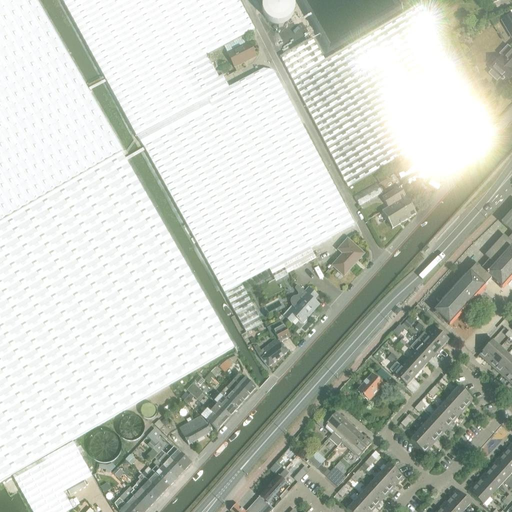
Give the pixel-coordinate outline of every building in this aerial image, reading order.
[(0,0),(0,481),(233,348),(119,152),(34,0),(0,0)] [(241,38),(253,32),(241,8),(236,0),(62,0),(68,9),(138,136),(138,140),(170,196),(174,201),(236,315),(245,333),(261,324),(252,307),(309,277),(303,267),(316,260),(310,249),(355,228),(275,74),(265,71),(229,89),(201,103),(183,68),(206,56),(217,51),(224,47),(227,54),(245,45),(241,38)] [(311,38),(280,56),(294,83),(347,187),(348,186),(397,159),(400,164),(410,159),(412,163),(417,160),(412,152),(416,147),(401,121),(458,85),(421,8),(419,4),(324,61),(311,38)] [(511,40),(511,14),(500,21),(511,40)] [(227,54),(234,68),(255,57),(249,43),(245,45),(227,54)] [(511,50),(511,49),(507,45),(498,55),(501,57),(490,69),(491,70),(487,74),(496,83),(500,78),(506,84),(511,77),(511,50)] [(229,89),(219,71),(215,73),(206,56),(183,68),(201,103),(229,89)] [(443,117),(439,121),(447,127),(431,144),(439,152),(444,147),(446,148),(451,142),(457,136),(458,137),(460,135),(461,135),(461,134),(463,131),(464,132),(464,131),(466,129),(463,126),(470,119),(469,118),(468,116),(460,100),(461,100),(460,99),(453,107),(448,113),(447,112),(444,115),(442,117),(443,117)] [(412,163),(407,165),(396,171),(405,188),(426,177),(417,160),(412,163)] [(378,183),(353,196),(360,208),(384,194),(378,183)] [(407,220),(416,215),(399,187),(381,198),(385,204),(391,200),(394,205),(397,203),(407,220)] [(385,204),(388,208),(381,212),(392,230),(407,220),(397,203),(394,205),(391,200),(385,204)] [(466,275),(465,275),(466,273),(466,271),(464,270),(463,270),(461,271),(437,297),(436,299),(436,300),(438,302),(440,302),(441,301),(442,302),(433,311),(449,325),(491,279),(501,289),(511,276),(511,211),(501,224),(511,234),(507,240),(503,236),(484,256),(489,261),(481,269),(476,265),(466,275)] [(353,262),(362,252),(347,239),(338,250),(342,254),(332,266),(344,277),(355,264),(353,262)] [(292,307),(283,316),(291,323),(296,318),(302,324),(310,315),(308,314),(317,304),(313,301),(317,296),(308,288),(304,292),(297,286),(295,288),(295,289),(295,290),(297,293),(298,294),(298,295),(298,296),(297,296),(296,297),(295,297),(293,298),(292,299),(291,301),(291,303),(292,305),(292,306),(292,307)] [(275,336),(277,338),(280,344),(281,343),(290,338),(281,321),(267,328),(272,338),(275,336)] [(441,349),(448,341),(435,329),(428,337),(441,349)] [(428,337),(421,344),(434,356),(441,349),(428,337)] [(288,352),(281,343),(280,344),(277,338),(262,351),(258,345),(254,347),(260,359),(268,368),(288,352)] [(478,356),(486,363),(499,348),(491,341),(478,356)] [(421,344),(414,352),(427,364),(434,356),(421,344)] [(486,363),(494,369),(507,355),(499,348),(486,363)] [(414,352),(407,359),(420,371),(427,364),(414,352)] [(494,369),(501,376),(511,364),(511,359),(507,355),(494,369)] [(229,359),(226,361),(230,366),(233,364),(237,360),(235,356),(229,359)] [(407,359),(400,367),(413,379),(420,371),(407,359)] [(226,361),(219,368),(224,374),(231,367),(230,366),(226,361)] [(413,379),(400,367),(396,363),(389,371),(406,386),(413,379)] [(511,364),(501,376),(509,383),(511,379),(511,364)] [(210,373),(216,378),(220,374),(215,368),(210,373)] [(380,369),(376,374),(387,383),(391,378),(380,369)] [(210,373),(204,380),(209,384),(214,378),(210,373)] [(256,388),(241,375),(240,377),(238,375),(233,381),(249,396),(256,388)] [(386,390),(387,388),(371,375),(366,381),(365,381),(362,384),(363,384),(357,392),(368,402),(379,390),(381,391),(384,388),(386,390)] [(233,381),(226,388),(242,403),(249,396),(233,381)] [(192,384),(186,391),(190,394),(193,398),(197,400),(203,394),(192,384)] [(466,409),(473,401),(458,387),(451,395),(466,409)] [(226,388),(225,388),(219,395),(236,410),(242,403),(226,388)] [(188,396),(183,402),(187,405),(193,398),(190,394),(188,396)] [(219,395),(213,402),(229,417),(236,410),(219,395)] [(451,395),(444,403),(459,416),(466,409),(451,395)] [(213,402),(206,409),(223,424),(229,417),(213,402)] [(444,403),(437,411),(452,424),(459,416),(444,403)] [(201,417),(205,421),(217,432),(223,424),(206,409),(200,417),(201,417)] [(347,419),(338,410),(333,416),(328,410),(316,423),(323,429),(324,427),(331,434),(332,435),(347,419)] [(437,411),(430,418),(445,431),(452,424),(437,411)] [(201,417),(179,430),(188,446),(211,433),(205,421),(201,417)] [(165,418),(160,423),(163,426),(165,428),(170,423),(165,418)] [(430,418),(424,426),(438,439),(445,431),(430,418)] [(331,434),(327,438),(337,447),(341,442),(341,443),(356,426),(347,419),(332,435),(331,434)] [(341,443),(350,451),(364,434),(356,426),(341,443)] [(424,426),(417,433),(431,446),(438,439),(424,426)] [(154,429),(147,437),(156,446),(159,443),(155,440),(160,435),(154,429)] [(417,433),(410,441),(424,454),(431,446),(417,433)] [(350,451),(358,459),(373,442),(364,434),(350,451)] [(160,451),(168,443),(163,439),(159,443),(156,446),(156,447),(160,451)] [(151,442),(147,446),(152,450),(156,446),(151,442)] [(73,443),(44,459),(56,481),(63,493),(92,477),(73,443)] [(156,447),(149,454),(153,459),(160,451),(156,447)] [(511,449),(509,447),(502,455),(511,463),(511,449)] [(183,473),(191,464),(173,448),(166,455),(165,456),(183,473)] [(304,449),(299,454),(308,462),(308,461),(312,457),(304,449)] [(125,460),(129,464),(131,466),(135,461),(129,455),(125,460)] [(165,455),(158,462),(158,463),(176,480),(183,473),(165,456),(166,455),(165,455)] [(511,463),(502,455),(495,462),(510,475),(511,472),(511,463)] [(297,456),(279,476),(279,477),(283,480),(302,460),(297,456)] [(312,457),(308,461),(317,469),(320,465),(321,465),(312,457)] [(44,459),(12,477),(31,511),(67,511),(72,509),(71,508),(68,502),(56,481),(44,459)] [(158,462),(156,460),(153,464),(156,466),(151,471),(169,488),(176,480),(158,463),(158,462)] [(495,462),(488,470),(503,483),(510,475),(495,462)] [(98,470),(105,471),(105,474),(109,474),(115,468),(111,464),(106,466),(99,465),(98,470)] [(276,464),(269,470),(274,474),(280,468),(276,464)] [(317,469),(323,474),(326,477),(330,472),(327,470),(326,471),(320,465),(317,469)] [(396,486),(403,478),(388,465),(381,473),(396,486)] [(337,487),(346,478),(334,467),(330,472),(326,477),(337,487)] [(117,468),(111,473),(118,479),(123,474),(117,468)] [(297,484),(305,474),(301,470),(292,480),(297,484)] [(488,470),(481,478),(496,491),(503,483),(488,470)] [(151,471),(148,475),(145,472),(141,476),(161,496),(169,488),(151,471)] [(381,473),(375,480),(389,493),(396,486),(381,473)] [(355,483),(359,479),(354,475),(350,479),(355,483)] [(141,476),(138,479),(139,481),(135,485),(140,490),(154,504),(161,496),(141,476)] [(270,511),(272,510),(271,508),(267,504),(275,495),(279,498),(289,487),(285,483),(283,480),(279,477),(271,486),(269,484),(265,488),(267,489),(246,511),(244,511),(236,504),(229,511),(270,511)] [(481,478),(475,485),(489,498),(496,491),(481,478)] [(375,480),(368,488),(382,501),(389,493),(375,480)] [(83,482),(67,491),(70,496),(86,487),(83,482)] [(475,485),(468,493),(482,506),(489,498),(475,485)] [(133,491),(132,491),(129,488),(119,499),(132,511),(146,511),(147,511),(130,495),(133,491)] [(368,488),(361,495),(375,508),(382,501),(368,488)] [(147,511),(150,508),(154,504),(140,490),(137,493),(133,490),(132,491),(133,491),(130,495),(147,511)] [(463,511),(466,508),(470,504),(456,491),(449,499),(463,511)] [(361,495),(354,503),(364,511),(371,511),(375,508),(361,495)] [(132,511),(119,499),(114,505),(117,511),(132,511)] [(449,499),(442,506),(448,511),(462,511),(463,511),(449,499)] [(72,500),(68,502),(71,508),(72,509),(76,507),(72,500)] [(364,511),(354,503),(349,508),(347,511),(348,511),(364,511)]
